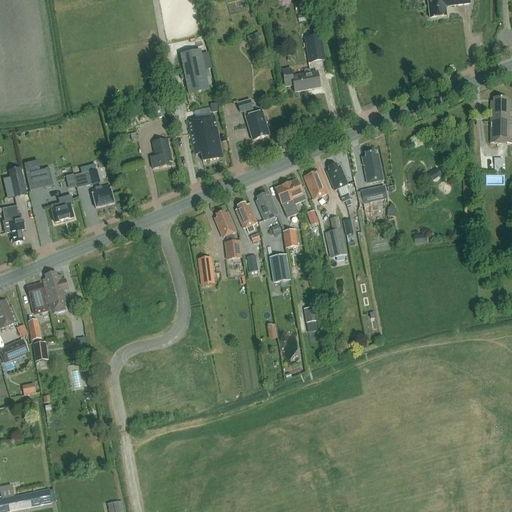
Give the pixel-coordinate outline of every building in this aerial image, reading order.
[(427,0),(430,19),(446,17),(445,8),(470,5),(469,0),(427,0)] [(250,48),(262,43),(259,34),(247,39),(250,48)] [(325,61),(321,36),(304,39),(309,64),(325,61)] [(209,91),(200,51),(180,56),(189,95),(209,91)] [(150,69),(143,73),(146,80),(153,76),(150,69)] [(282,72),(285,88),(293,87),(295,93),(320,89),(317,73),(310,74),(309,70),(304,71),(305,75),(293,77),(291,70),(282,72)] [(166,117),(160,90),(150,92),(156,119),(166,117)] [(490,145),(511,145),(511,110),(510,110),(510,103),(507,103),(507,99),(493,99),(493,102),(491,102),(490,145)] [(240,113),(243,112),(252,142),(266,138),(265,134),(269,133),(266,125),(268,123),(267,119),(264,118),(262,113),(254,115),(252,110),(249,102),(238,105),(240,113)] [(223,159),(214,117),(188,122),(195,156),(201,154),(203,163),(223,159)] [(152,143),(154,153),(155,157),(150,158),(153,170),(169,167),(169,163),(172,162),(167,140),(152,143)] [(362,159),(367,184),(383,181),(378,156),(375,156),(374,153),(365,154),(366,158),(362,159)] [(95,165),(80,169),(82,175),(85,187),(100,183),(97,171),(95,165)] [(348,186),(340,167),(337,168),(336,165),(328,169),(329,172),(326,173),(334,192),(338,190),(341,198),(349,194),(346,187),(348,186)] [(21,170),(9,172),(14,199),(26,196),(21,170)] [(49,170),(40,172),(44,189),(53,187),(49,170)] [(440,178),(436,171),(427,176),(431,183),(440,178)] [(327,195),(318,172),(307,177),(308,180),(305,181),(313,201),(327,195)] [(293,201),(297,199),(298,202),(304,199),(303,197),(297,181),(286,186),(293,201)] [(293,201),(286,186),(275,190),(287,220),(299,215),(293,201)] [(92,192),(96,209),(114,204),(109,187),(92,192)] [(384,188),(369,191),(360,193),(362,205),(387,200),(384,188)] [(349,200),(352,199),(349,194),(341,198),(343,203),(345,202),(349,200)] [(270,197),(267,198),(266,195),(258,198),(259,201),(256,203),(264,222),(278,216),(270,197)] [(71,196),(62,198),(58,200),(60,205),(50,207),(52,212),(51,212),(55,224),(74,219),(70,208),(74,207),(71,196)] [(255,232),(253,227),(257,225),(249,206),(246,207),(245,204),(237,207),(238,210),(235,211),(243,230),(246,229),(248,235),(255,232)] [(18,215),(17,208),(6,210),(7,217),(4,217),(5,222),(3,223),(5,235),(10,235),(10,234),(11,233),(13,245),(23,243),(21,232),(25,231),(23,222),(22,222),(21,215),(18,215)] [(310,225),(316,222),(315,219),(312,212),(306,215),(310,225)] [(237,243),(232,235),(236,234),(228,214),(225,216),(224,213),(216,216),(217,219),(215,220),(223,239),(225,238),(229,244),(225,244),(227,261),(241,259),(239,243),(237,243)] [(330,221),(333,232),(325,234),(330,260),(347,256),(341,230),(339,231),(337,220),(330,221)] [(354,235),(351,220),(343,222),(346,236),(352,235),(354,235)] [(271,231),(273,236),(281,234),(279,228),(271,231)] [(298,248),(296,231),(282,233),(283,238),(285,250),(297,249),(298,248)] [(414,245),(426,243),(425,235),(416,236),(414,239),(414,245)] [(250,239),(253,245),(259,242),(257,236),(250,239)] [(290,282),(286,256),(270,258),(274,285),(290,282)] [(258,272),(255,257),(247,259),(250,273),(258,272)] [(211,259),(198,261),(202,287),(214,285),(211,259)] [(43,281),(50,306),(52,315),(66,312),(64,302),(67,301),(66,294),(63,295),(62,292),(68,291),(65,280),(62,281),(61,276),(56,277),(56,274),(46,277),(47,280),(43,281)] [(49,312),(41,285),(27,288),(32,304),(35,316),(40,314),(49,312)] [(12,307),(9,308),(6,301),(0,303),(0,327),(1,330),(15,324),(19,323),(12,307)] [(317,323),(314,308),(303,310),(306,325),(317,323)] [(234,322),(242,321),(241,312),(233,313),(234,322)] [(37,321),(28,323),(32,341),(41,339),(37,321)] [(27,336),(24,327),(16,330),(20,339),(27,336)] [(7,349),(11,360),(27,353),(23,342),(7,349)] [(36,362),(47,361),(45,342),(34,344),(36,362)] [(75,386),(84,385),(82,370),(73,371),(75,386)] [(0,488),(0,493),(1,500),(14,498),(12,486),(0,488)] [(49,491),(14,498),(1,500),(0,500),(0,511),(10,511),(51,504),(49,491)] [(120,511),(119,503),(108,506),(108,511),(120,511)]
